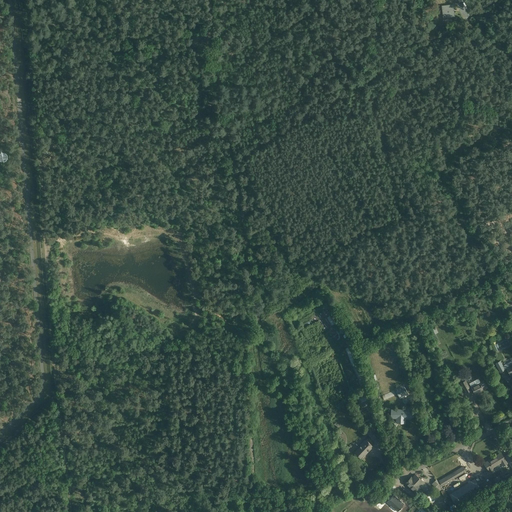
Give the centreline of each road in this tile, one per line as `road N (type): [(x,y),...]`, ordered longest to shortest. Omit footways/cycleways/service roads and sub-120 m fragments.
road 1 (track): [(53,305),(29,21)]
road 2 (track): [(70,511),(53,305)]
road 3 (unknown): [(140,196),(127,131),(137,111),(113,0)]
road 4 (residential): [(433,511),(396,479),(511,420)]
